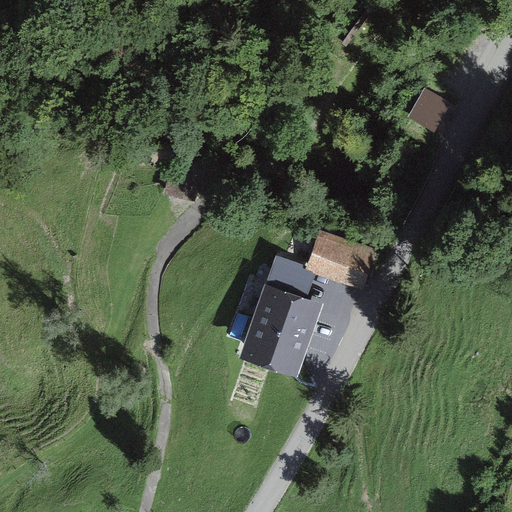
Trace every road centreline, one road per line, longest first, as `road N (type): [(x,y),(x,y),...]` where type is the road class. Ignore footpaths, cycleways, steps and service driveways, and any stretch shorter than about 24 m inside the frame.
road 1 (tertiary): [(259,511),(511,47)]
road 2 (track): [(0,487),(63,441),(93,407),(108,330),(154,247),(168,248)]
